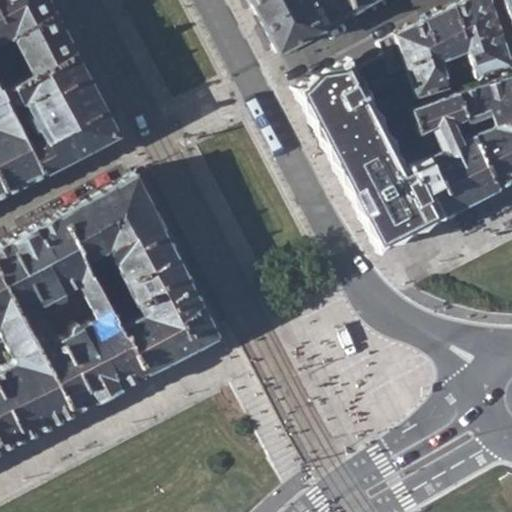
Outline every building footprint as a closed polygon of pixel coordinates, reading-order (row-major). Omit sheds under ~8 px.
[(0,0),(0,36),(8,33),(28,73),(70,51),(42,0),(0,0)] [(245,0),(273,51),(348,12),(345,0),(245,0)] [(345,0),(348,12),(370,0),(345,0)] [(455,0),(393,33),(392,33),(403,64),(413,95),(505,64),(482,0),(455,0)] [(511,0),(499,0),(511,29),(511,28),(511,0)] [(377,41),(379,45),(388,69),(403,64),(392,33),(377,41)] [(414,125),(408,107),(413,95),(403,64),(388,69),(379,45),(296,86),(374,241),(418,219),(421,225),(450,210),(425,155),(412,126),(414,125)] [(0,88),(0,100),(13,125),(24,120),(28,127),(30,130),(36,130),(38,136),(22,143),(37,174),(75,154),(113,134),(70,51),(28,73),(0,88)] [(511,86),(508,75),(452,92),(494,187),(511,177),(511,86)] [(452,92),(408,107),(414,125),(412,126),(425,155),(450,210),(494,187),(452,92)] [(0,191),(37,174),(22,143),(13,125),(0,100),(0,191)] [(76,200),(56,210),(82,257),(101,247),(110,260),(137,246),(135,243),(161,229),(134,175),(134,174),(132,171),(109,183),(107,182),(77,198),(76,200)] [(73,281),(84,299),(99,291),(82,257),(56,210),(36,221),(34,221),(9,234),(8,236),(0,240),(0,278),(27,329),(41,322),(39,317),(45,313),(38,300),(48,295),(49,296),(49,297),(51,298),(52,298),(53,298),(55,298),(57,297),(58,295),(58,293),(58,292),(57,290),(73,281)] [(126,318),(116,322),(141,372),(159,362),(161,362),(195,344),(195,342),(209,335),(209,337),(218,332),(215,327),(214,327),(161,229),(135,243),(137,246),(110,260),(120,280),(124,290),(114,295),(126,318)] [(0,338),(1,338),(3,341),(27,329),(0,278),(0,338)] [(58,293),(58,295),(65,308),(84,299),(73,281),(57,290),(58,292),(58,293)] [(41,322),(27,329),(69,409),(88,399),(90,399),(118,384),(118,383),(141,372),(116,322),(99,291),(84,299),(92,316),(76,324),(75,322),(74,321),(73,321),(72,320),(70,320),(69,321),(67,322),(66,323),(65,325),(65,327),(66,328),(66,330),(49,338),(41,322)] [(27,329),(3,341),(4,344),(3,345),(7,352),(10,350),(9,358),(0,363),(0,444),(16,436),(18,436),(49,419),(49,418),(69,409),(27,329)]
